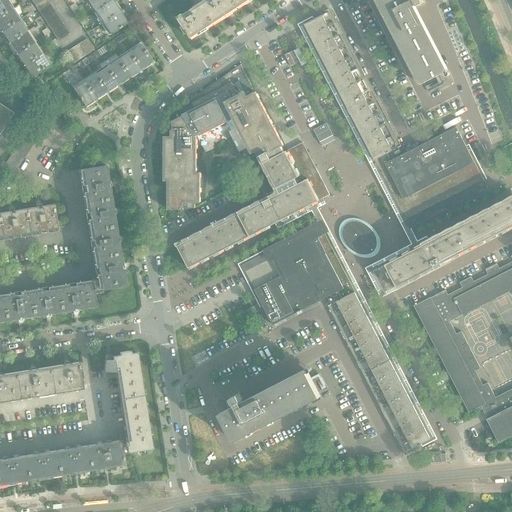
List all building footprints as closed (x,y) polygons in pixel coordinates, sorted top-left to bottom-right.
[(0,0),(0,16),(11,9),(5,0),(0,0)] [(38,10),(49,3),(47,0),(42,0),(35,5),(38,10)] [(96,11),(112,1),(113,0),(88,0),(96,11)] [(238,7),(233,0),(206,0),(201,3),(214,23),(221,19),(221,18),(231,11),(231,12),(238,7)] [(448,70),(415,6),(417,5),(418,6),(424,3),(422,0),(380,0),(423,83),(446,71),(448,70)] [(119,12),(121,11),(121,10),(116,2),(114,3),(112,1),(96,11),(103,22),(119,12)] [(41,15),(52,8),(49,3),(38,10),(41,15)] [(214,23),(201,3),(183,15),(182,14),(177,17),(191,38),(199,33),(198,33),(207,27),(207,28),(214,23)] [(45,20),(56,13),(52,8),(41,15),(45,20)] [(19,20),(12,9),(11,9),(0,16),(0,28),(1,28),(2,31),(19,20)] [(320,16),(304,24),(310,36),(316,48),(322,59),(328,70),(334,82),(340,93),(346,104),(352,116),(357,126),(363,138),(367,146),(369,149),(374,160),(392,151),(399,147),(401,146),(401,145),(401,146),(396,137),(331,11),(331,10),(322,15),(320,16)] [(110,34),(129,21),(123,13),(121,14),(119,12),(103,22),(110,34)] [(48,25),(59,18),(56,13),(45,20),(48,25)] [(51,30),(62,23),(59,18),(48,25),(51,30)] [(26,31),(19,20),(2,31),(1,32),(0,33),(6,41),(8,39),(10,42),(26,31)] [(55,35),(66,28),(62,23),(51,30),(55,35)] [(58,41),(69,34),(66,28),(55,35),(58,41)] [(33,42),(26,31),(10,42),(8,43),(8,44),(13,52),(15,51),(17,53),(33,42)] [(94,49),(87,38),(82,42),(89,53),(94,49)] [(41,53),(34,43),(33,42),(17,53),(15,54),(16,55),(15,55),(20,63),(23,62),(24,64),(41,53)] [(89,53),(82,42),(76,45),(84,56),(89,53)] [(152,61),(141,44),(130,52),(140,68),(141,70),(142,69),(142,70),(151,65),(149,62),(152,61)] [(84,56),(76,45),(71,49),(79,59),(84,56)] [(79,59),(71,49),(66,52),(73,63),(79,59)] [(293,50),(284,55),(290,66),(299,61),(293,50)] [(140,68),(130,52),(119,59),(129,76),(130,77),(131,77),(131,78),(139,72),(138,70),(140,68)] [(49,65),(41,54),(41,53),(24,64),(23,65),(23,66),(22,66),(28,75),(30,73),(32,75),(31,76),(32,76),(49,65)] [(129,76),(119,59),(107,66),(114,76),(118,83),(119,85),(120,84),(120,85),(128,80),(127,77),(129,76)] [(163,144),(157,144),(157,168),(163,168),(163,175),(161,175),(161,215),(185,215),(185,207),(200,207),(199,136),(227,121),(231,131),(229,132),(239,151),(248,147),(252,153),(245,157),(251,169),(284,152),(281,146),(283,145),(259,98),(256,92),(254,93),(253,90),(254,90),(252,88),(244,71),(241,65),(242,64),(235,68),(229,72),(197,95),(190,100),(190,101),(191,100),(193,103),(195,108),(187,112),(186,109),(161,123),(161,136),(163,136),(163,144)] [(118,83),(114,76),(107,66),(96,74),(98,77),(107,90),(108,92),(109,92),(117,87),(115,85),(118,83)] [(107,90),(98,77),(96,74),(85,81),(96,98),(97,99),(98,100),(106,94),(104,92),(107,90)] [(96,98),(85,81),(74,89),(86,107),(95,102),(93,99),(96,98)] [(0,133),(14,113),(0,103),(0,133)] [(45,126),(46,125),(53,114),(42,107),(35,118),(45,126)] [(51,128),(58,117),(53,114),(46,125),(51,128)] [(56,132),(63,121),(58,117),(51,128),(56,132)] [(45,126),(35,118),(31,124),(42,131),(45,126)] [(61,135),(68,124),(63,121),(56,132),(61,135)] [(326,122),(317,127),(322,136),(331,131),(326,122)] [(42,131),(31,124),(28,129),(39,136),(42,131)] [(67,139),(73,128),(68,124),(61,135),(67,139)] [(392,151),(374,160),(406,221),(409,228),(414,226),(488,187),(478,169),(474,162),(466,146),(456,127),(400,156),(393,159),(392,157),(399,154),(401,153),(399,147),(392,151)] [(72,142),(79,131),(73,128),(67,139),(72,142)] [(39,136),(28,129),(24,134),(35,141),(39,136)] [(35,141),(24,134),(21,140),(32,146),(35,141)] [(32,146),(21,140),(18,145),(29,152),(32,146)] [(190,267),(271,225),(330,195),(303,142),(286,151),(284,152),(251,169),(266,196),(268,195),(269,196),(262,199),(256,201),(251,205),(244,208),(238,211),(232,214),(226,218),(219,220),(214,224),(207,227),(202,230),(195,233),(189,237),(183,239),(175,243),(177,247),(178,246),(189,268),(190,267)] [(29,152),(18,145),(14,150),(25,157),(29,152)] [(25,157),(14,150),(11,155),(22,162),(25,157)] [(22,162),(11,155),(7,160),(18,167),(22,162)] [(18,167),(7,160),(4,165),(15,172),(18,167)] [(15,172),(4,165),(1,171),(12,178),(15,172)] [(112,187),(111,181),(108,181),(106,165),(82,169),(79,170),(84,202),(111,198),(109,187),(112,187)] [(228,185),(235,175),(232,173),(225,183),(228,185)] [(258,188),(253,178),(245,182),(250,192),(258,188)] [(441,263),(491,237),(511,226),(511,194),(508,197),(502,201),(495,203),(490,207),(483,210),(477,213),(471,216),(465,220),(459,222),(453,226),(446,229),(440,232),(434,235),(428,239),(421,242),(423,245),(373,271),(382,288),(384,292),(397,286),(399,289),(405,285),(411,282),(417,279),(423,275),(430,273),(435,269),(442,266),(441,263)] [(116,214),(115,208),(113,209),(111,198),(84,202),(89,230),(115,226),(114,214),(116,214)] [(57,228),(53,204),(42,206),(41,203),(36,204),(36,207),(25,208),(29,235),(57,231),(56,228),(57,228)] [(29,235),(25,208),(15,210),(14,208),(8,209),(9,211),(0,212),(0,225),(2,239),(29,235)] [(341,232),(341,235),(342,238),(344,242),(346,246),(349,249),(353,252),(357,254),(361,255),(365,255),(368,255),(371,253),(374,251),(375,249),(376,247),(376,245),(376,243),(376,241),(375,238),(375,236),(374,235),(373,233),(371,230),(370,229),(368,227),(366,226),(364,224),(362,223),(360,223),(358,222),(355,222),(353,222),(351,222),(349,222),(348,223),(345,224),(344,226),(342,228),(341,232)] [(268,252),(242,265),(245,271),(251,282),(255,290),(263,305),(263,306),(273,325),(278,323),(282,320),(290,316),(298,312),(299,314),(303,312),(302,310),(329,296),(336,292),(337,292),(336,289),(349,282),(336,255),(332,249),(331,246),(320,225),(268,252)] [(121,242),(120,236),(117,236),(115,226),(89,230),(93,257),(120,253),(118,242),(121,242)] [(125,269),(124,263),(121,264),(120,253),(93,257),(97,279),(100,279),(101,289),(125,286),(122,269),(125,269)] [(492,395),(494,394),(488,383),(483,385),(475,371),(480,368),(475,357),(474,357),(467,343),(461,331),(456,334),(451,324),(449,319),(453,317),(454,319),(463,315),(463,314),(511,288),(511,255),(511,256),(511,258),(511,262),(499,269),(497,264),(485,269),(488,274),(474,282),(471,277),(460,283),(462,288),(447,296),(444,291),(435,295),(436,297),(432,299),(431,297),(414,306),(414,307),(415,306),(469,411),(469,412),(481,406),(487,419),(499,443),(511,436),(511,388),(494,398),(492,395)] [(96,306),(94,293),(93,290),(101,289),(100,279),(97,279),(57,285),(62,312),(73,310),(73,313),(79,312),(78,309),(96,306)] [(430,439),(389,359),(352,286),(349,282),(336,289),(337,292),(336,292),(337,294),(328,299),(331,304),(328,306),(364,376),(403,452),(404,453),(430,439)] [(62,312),(57,285),(30,290),(34,316),(45,315),(46,317),(51,316),(51,314),(62,312)] [(34,316),(30,290),(3,294),(7,321),(18,319),(18,322),(24,321),(23,318),(34,316)] [(139,371),(137,361),(136,352),(130,353),(129,351),(120,352),(120,355),(112,356),(113,360),(105,360),(104,370),(109,370),(116,370),(116,375),(139,371)] [(80,370),(78,362),(69,363),(69,362),(64,363),(64,364),(50,366),(53,390),(82,385),(81,377),(82,377),(81,370),(80,370)] [(53,390),(50,366),(35,369),(35,367),(35,368),(30,368),(30,370),(16,372),(20,396),(35,393),(35,394),(37,394),(37,393),(53,390)] [(141,383),(140,378),(139,371),(116,375),(118,386),(141,383)] [(233,438),(301,403),(319,393),(308,371),(243,404),(241,400),(242,399),(239,393),(231,397),(234,401),(231,402),(230,402),(229,401),(228,402),(227,403),(227,404),(227,405),(229,408),(220,413),(233,438)] [(0,398),(20,396),(16,372),(1,374),(1,373),(0,373),(0,398)] [(142,394),(142,389),(141,383),(118,386),(120,398),(142,394)] [(144,406),(143,401),(142,394),(120,398),(122,409),(144,406)] [(146,417),(145,412),(144,406),(122,409),(124,421),(146,417)] [(148,429),(147,424),(146,417),(124,421),(126,432),(148,429)] [(151,448),(150,439),(148,429),(126,432),(126,436),(123,437),(124,441),(120,442),(121,445),(124,444),(124,445),(126,445),(127,451),(151,448)] [(121,445),(120,442),(120,440),(87,445),(91,469),(124,464),(123,457),(121,445)] [(91,469),(87,445),(56,450),(60,474),(91,469)] [(60,474),(56,450),(25,455),(29,479),(60,474)] [(446,462),(446,454),(441,454),(441,452),(432,452),(433,463),(446,462)] [(0,483),(29,479),(25,455),(0,459),(0,483)]
